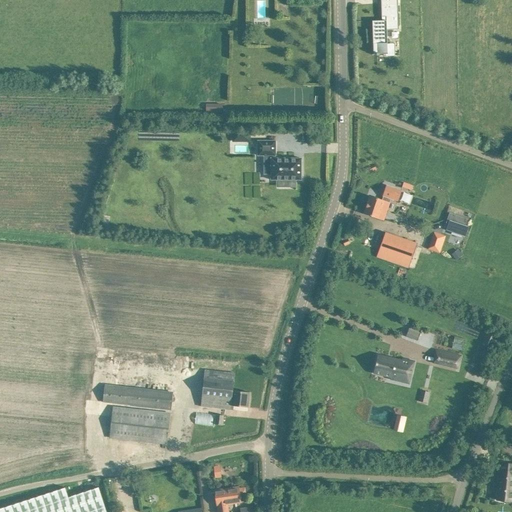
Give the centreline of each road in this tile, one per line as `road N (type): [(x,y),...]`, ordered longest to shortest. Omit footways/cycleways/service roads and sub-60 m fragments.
road 1 (tertiary): [(267,471),(287,347),(342,174),(341,103)]
road 2 (unknown): [(269,436),(0,500)]
road 3 (unclassified): [(460,480),(267,471)]
road 4 (unclassified): [(511,163),(341,103)]
road 5 (unclassified): [(460,480),(511,361)]
